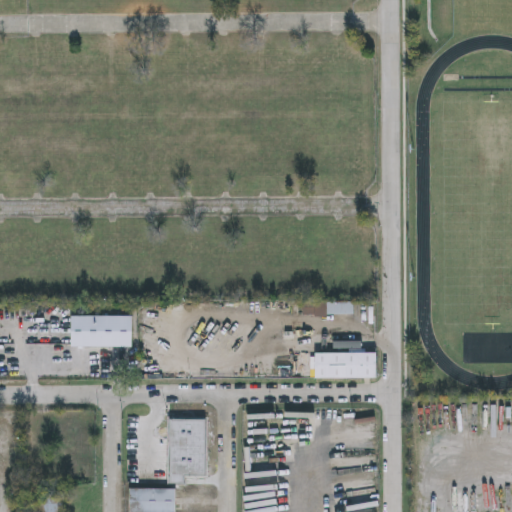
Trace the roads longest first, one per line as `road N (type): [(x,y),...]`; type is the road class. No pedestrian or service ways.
road 1 (residential): [(393,511),(392,0)]
road 2 (residential): [(0,400),(393,397)]
road 3 (residential): [(0,210),(374,211)]
road 4 (residential): [(30,25),(393,25)]
